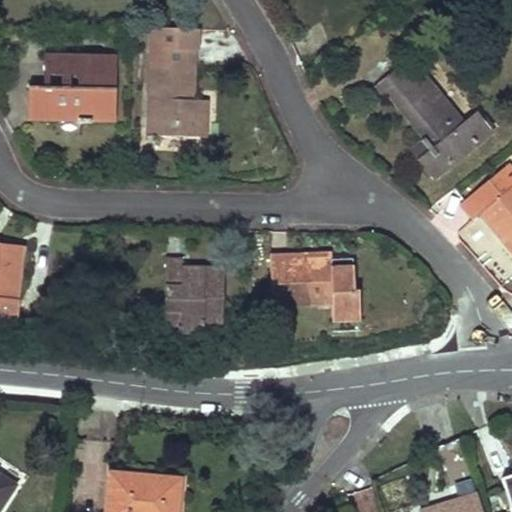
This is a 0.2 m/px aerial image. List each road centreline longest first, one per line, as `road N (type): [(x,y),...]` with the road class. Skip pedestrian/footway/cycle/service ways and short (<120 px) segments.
road 1 (residential): [(0,162),(25,194),(65,207),(369,202)]
road 2 (tertiary): [(308,388),(0,373)]
road 3 (residential): [(369,202),(306,130),(234,0)]
road 4 (residential): [(511,342),(432,246),(369,202)]
road 5 (residential): [(297,486),(394,379)]
